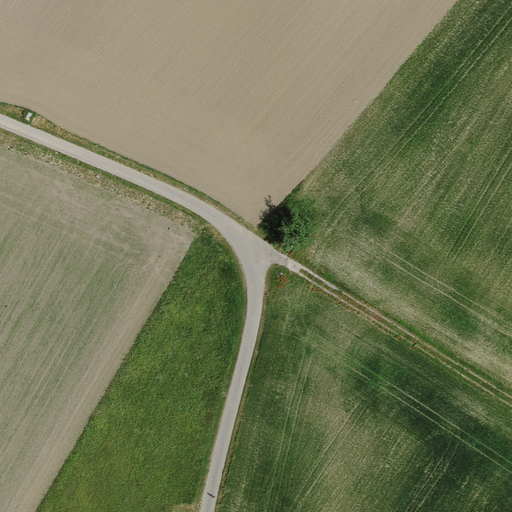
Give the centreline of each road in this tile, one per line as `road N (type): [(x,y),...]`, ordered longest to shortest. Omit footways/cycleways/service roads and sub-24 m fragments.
road 1 (track): [(0,120),(188,201),(222,220),(247,250),(253,318),(207,511)]
road 2 (track): [(235,235),(511,402)]
